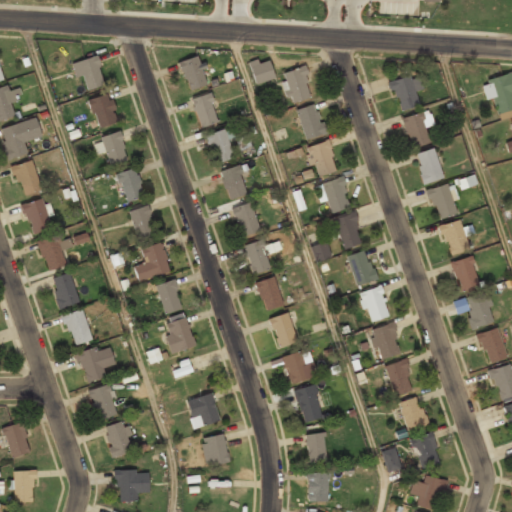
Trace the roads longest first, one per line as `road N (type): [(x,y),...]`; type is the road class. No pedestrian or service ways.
road 1 (residential): [(0,20),(511,49)]
road 2 (residential): [(268,511),(264,427),(127,28)]
road 3 (residential): [(477,511),(484,475),(336,40)]
road 4 (residential): [(72,511),(77,481),(0,256)]
